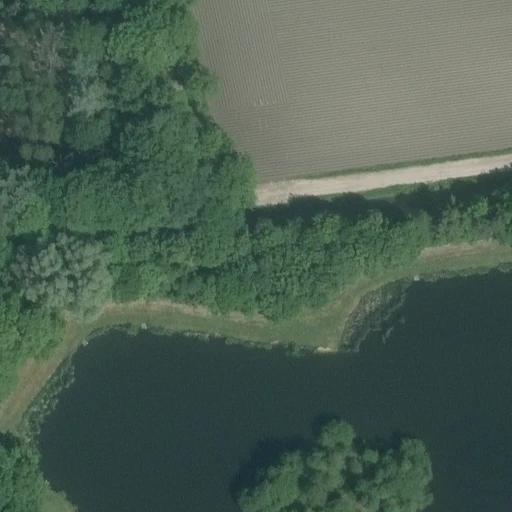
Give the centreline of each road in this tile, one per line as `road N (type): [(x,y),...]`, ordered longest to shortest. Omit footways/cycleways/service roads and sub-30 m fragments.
road 1 (track): [(200,214),(511,173)]
road 2 (track): [(200,214),(158,0)]
road 3 (track): [(0,239),(200,214)]
